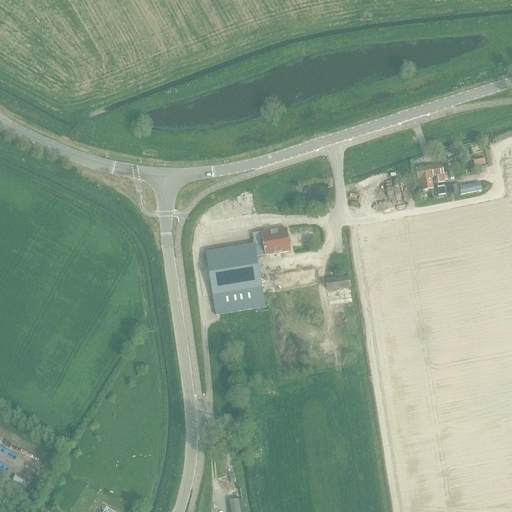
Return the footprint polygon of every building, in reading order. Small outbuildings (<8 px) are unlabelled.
[(485,159),(473,161),(475,167),(486,165),(485,159)] [(441,165),(417,169),(419,179),(421,179),(423,192),(434,190),(432,177),(438,176),(439,183),(443,182),(443,180),(442,174),(441,165)] [(482,191),(480,183),(460,187),(461,195),(482,191)] [(449,186),(451,195),(458,194),(457,185),(449,186)] [(205,253),(216,315),(265,307),(257,257),(290,252),(287,230),(253,235),(254,245),(205,253)] [(302,280),(318,279),(318,264),(302,264),(302,280)] [(287,279),(284,271),(274,274),(276,280),(281,278),(284,285),(297,281),(295,276),(287,279)] [(326,280),(328,291),(350,288),(349,277),(326,280)] [(278,338),(288,337),(287,324),(277,326),(278,338)] [(226,494),(227,502),(228,501),(229,511),(240,511),(237,493),(233,493),(226,494)]
